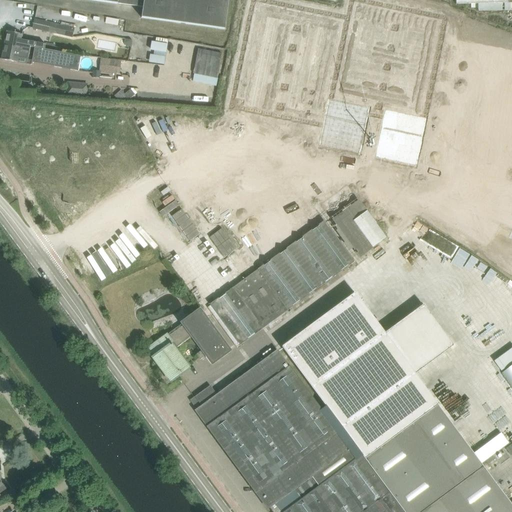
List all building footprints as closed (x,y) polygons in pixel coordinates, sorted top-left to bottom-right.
[(141,18),(225,29),(228,0),(90,0),(143,7),(141,18)] [(272,0),(247,0),(226,104),(321,123),(325,104),(362,111),(360,121),(380,125),(382,115),(419,123),(415,143),(511,162),(511,49),(451,37),(455,17),(371,0),(360,0),(357,17),(272,0)] [(511,0),(455,0),(456,4),(478,4),(478,12),(511,10),(511,0)] [(32,28),(57,34),(73,37),(76,26),(61,22),(61,24),(59,24),(34,19),(32,28)] [(7,32),(5,45),(20,48),(19,52),(29,54),(30,48),(44,50),(45,49),(45,45),(31,42),(27,41),(21,41),(22,35),(7,32)] [(153,40),(150,62),(166,64),(169,42),(153,40)] [(5,45),(2,59),(17,62),(17,63),(31,66),(32,60),(55,65),(55,67),(78,71),(80,57),(44,50),(30,48),(29,54),(19,52),(20,48),(5,45)] [(221,53),(199,49),(194,74),(217,78),(221,53)] [(101,58),(100,72),(117,74),(118,60),(101,58)] [(128,100),(135,94),(131,90),(126,94),(123,90),(116,95),(121,101),(126,97),(128,100)] [(345,185),(321,203),(359,257),(384,239),(345,185)] [(322,222),(211,305),(240,344),(325,282),(352,262),(322,222)] [(443,268),(437,280),(463,293),(458,301),(469,306),(471,302),(474,304),(478,295),(463,287),(466,280),(443,268)] [(354,293),(282,346),(361,454),(364,458),(374,451),(437,405),(354,293)] [(492,301),(486,308),(481,304),(478,308),(489,317),(498,306),(492,301)] [(166,335),(157,342),(149,348),(171,378),(188,365),(175,348),(193,335),(212,362),(230,349),(201,310),(183,323),(184,323),(167,336),(166,335)] [(210,387),(191,401),(198,410),(196,411),(267,508),(268,507),(271,511),(420,511),(482,467),(481,465),(475,457),(462,439),(437,405),(374,451),(364,458),(361,454),(356,458),(349,449),(350,448),(332,424),(297,377),(290,367),(278,351),(277,349),(216,394),(210,387)] [(511,390),(491,362),(480,370),(511,412),(511,390)] [(486,462),(511,444),(506,437),(481,454),(486,462)] [(511,511),(511,507),(482,467),(420,511),(511,511)]
